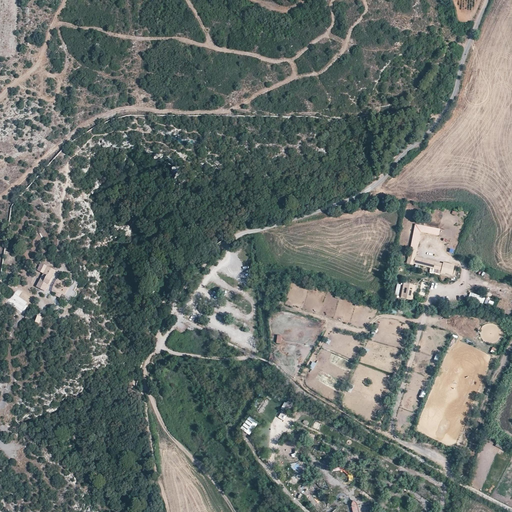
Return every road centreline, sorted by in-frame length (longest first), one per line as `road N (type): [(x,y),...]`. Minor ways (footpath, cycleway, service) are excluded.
road 1 (unclassified): [(160,335),(222,244),(339,204),(387,174),(451,100),(486,0)]
road 2 (track): [(0,198),(75,131),(110,111),(225,111),(322,72),(343,50),(365,0)]
road 3 (track): [(334,0),(330,28),(288,60),(181,38),(52,25),(38,64),(0,98)]
road 4 (track): [(511,509),(345,418),(268,362)]
road 5 (track): [(440,511),(442,495),(429,479),(312,415),(293,419)]
road 6 (track): [(160,335),(144,394),(168,511)]
road 7 (track): [(511,343),(449,511)]
road 8 (track): [(146,372),(160,421),(228,511)]
